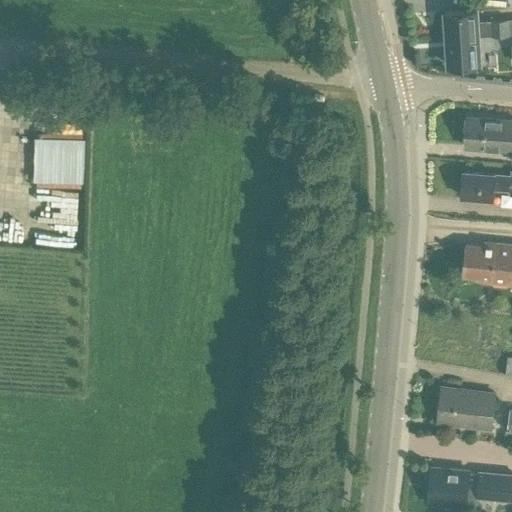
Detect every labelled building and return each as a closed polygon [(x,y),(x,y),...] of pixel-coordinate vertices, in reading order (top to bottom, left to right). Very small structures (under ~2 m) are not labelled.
[(445,14),(442,16),(443,24),(446,26),(446,37),(492,34),(509,33),(508,19),(478,21),(478,9),(505,7),(504,0),(469,0),(470,9),(445,11),(445,14)] [(447,49),(445,51),(445,59),(448,61),(448,64),(485,61),(484,49),(490,48),(493,44),(492,34),(446,37),(447,49)] [(30,95),(27,170),(75,172),(78,97),(30,95)] [(511,118),(468,116),(466,146),(511,148),(511,118)] [(511,174),(464,171),(462,196),(492,199),(493,189),(511,190),(511,194),(511,193),(511,174)] [(466,242),(463,274),(486,277),(486,281),(511,283),(511,243),(495,241),(495,245),(466,242)] [(442,386),(438,421),(492,427),(496,392),(442,386)] [(511,498),(511,473),(480,470),(480,472),(468,471),(469,469),(432,466),(432,470),(427,470),(426,485),(430,485),(429,501),(465,505),(466,492),(478,493),(477,495),(511,498)]
